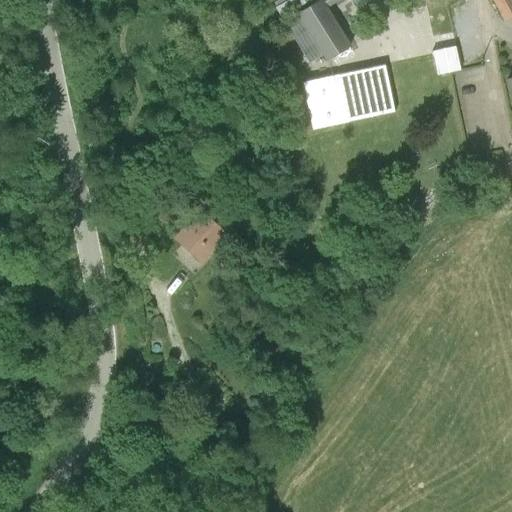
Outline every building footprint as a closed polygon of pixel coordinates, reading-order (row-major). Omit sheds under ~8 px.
[(306,2),(304,0),(275,0),(273,2),(275,5),(273,6),(280,17),(306,2)] [(304,0),(306,2),(308,5),(294,14),(296,17),(285,25),(308,62),(321,54),(325,61),(349,45),(326,7),(336,0),(304,0)] [(511,0),(493,0),(503,16),(511,11),(511,0)] [(383,65),(301,82),(310,128),(393,111),(383,65)] [(201,210),(174,239),(201,264),(228,236),(201,210)]
